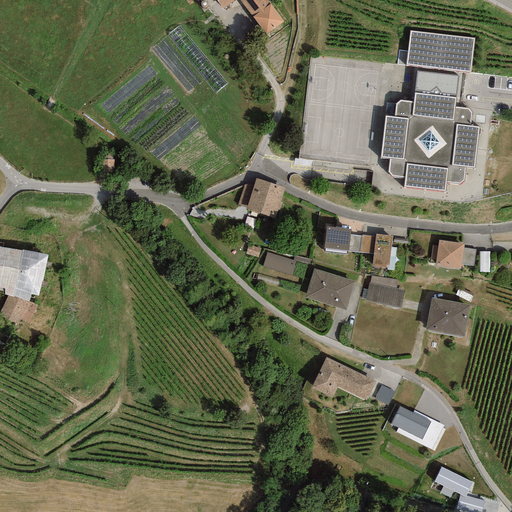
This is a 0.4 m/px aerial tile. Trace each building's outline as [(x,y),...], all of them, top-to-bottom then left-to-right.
[(214,0),(222,10),(234,0),(239,0),(266,35),(284,22),(267,0),(214,0)] [(475,38),(410,31),(405,65),(417,68),(413,103),(401,101),(396,104),(395,117),(384,116),(380,159),(389,160),(387,172),(391,177),(404,179),(403,188),(445,192),(446,183),(460,184),(463,181),(465,167),(474,169),(480,127),(472,126),(473,113),(468,108),(458,107),(462,71),(471,73),(475,38)] [(103,161),(102,161),(102,174),(114,174),(114,160),(113,160),(113,159),(112,158),(111,157),(109,156),(107,156),(106,157),(104,158),(103,160),(103,161)] [(284,188),(256,178),(253,186),(247,207),(246,209),(274,218),(284,188)] [(247,207),(253,186),(244,183),(238,205),(247,207)] [(351,229),(326,226),(324,248),(348,251),(350,235),(351,229)] [(392,236),(376,234),(376,236),(373,254),(372,266),(387,268),(388,268),(391,247),(392,236)] [(359,253),(361,236),(350,235),(348,251),(359,253)] [(373,254),(376,236),(361,235),(361,236),(359,253),(373,254)] [(464,244),(438,240),(438,246),(432,245),(430,263),(436,263),(435,265),(461,269),(461,264),(463,248),(464,244)] [(260,249),(248,245),(245,254),(258,257),(260,249)] [(397,248),(391,247),(388,268),(387,268),(387,269),(394,270),(397,248)] [(475,250),(463,248),(461,264),(473,266),(475,250)] [(38,304),(47,259),(0,250),(0,292),(5,294),(0,320),(0,321),(31,327),(35,303),(38,304)] [(295,260),(267,252),(263,266),(291,274),(295,260)] [(489,252),(479,252),(479,272),(489,272),(489,252)] [(355,281),(314,268),(304,298),(346,310),(355,281)] [(398,281),(371,276),(365,302),(400,309),(404,290),(396,289),(398,281)] [(469,304),(431,298),(426,330),(464,337),(469,304)] [(376,381),(325,357),(311,387),(331,397),(337,386),(366,401),(376,381)] [(394,392),(381,385),(374,399),(388,406),(394,392)] [(430,422),(399,407),(390,424),(422,440),(430,422)] [(472,483),(441,468),(434,482),(460,494),(465,497),(466,495),(472,483)] [(481,511),(484,500),(466,495),(465,497),(460,494),(456,509),(465,511),(481,511)]
